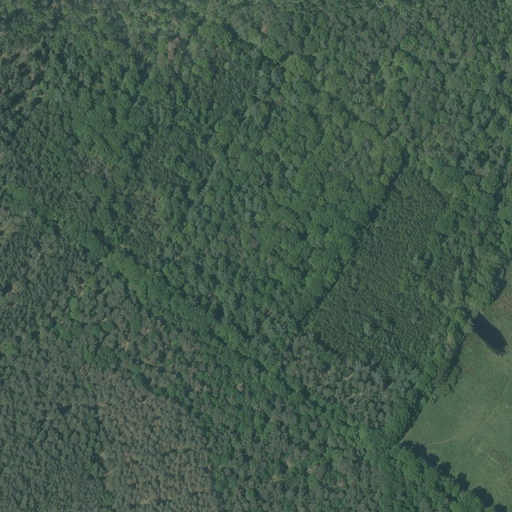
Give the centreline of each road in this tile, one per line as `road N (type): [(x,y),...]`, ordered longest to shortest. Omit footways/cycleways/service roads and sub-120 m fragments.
road 1 (track): [(149,291),(474,511)]
road 2 (track): [(104,261),(61,331),(0,372)]
road 3 (track): [(0,190),(104,261)]
